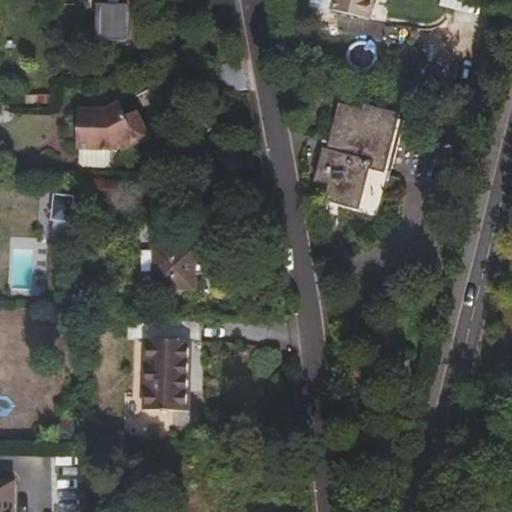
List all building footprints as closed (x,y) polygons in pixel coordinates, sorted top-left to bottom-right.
[(367,22),(372,0),(333,0),(330,14),(367,22)] [(123,40),(124,5),(123,5),(96,4),(94,4),(93,40),(123,40)] [(243,62),(217,66),(221,94),(248,89),(243,62)] [(122,107),(99,120),(96,113),(83,113),(82,153),(86,153),(115,154),(120,155),(124,153),(127,156),(155,141),(141,115),(130,120),(122,107)] [(378,182),(396,127),(392,127),(372,119),(370,124),(367,124),(348,118),(349,115),(346,114),(331,158),(326,156),(318,183),(332,187),(324,212),(327,213),(332,199),(356,207),(365,179),(378,182)] [(116,163),(115,154),(86,153),(86,162),(91,167),(110,168),(116,163)] [(72,233),(72,216),(70,216),(71,194),(53,194),(53,233),(72,233)] [(117,222),(117,202),(98,201),(98,222),(117,222)] [(195,291),(196,252),(155,251),(156,291),(195,291)] [(285,307),(282,287),(253,286),(253,306),(285,307)] [(186,414),(188,341),(200,340),(200,320),(122,319),(121,340),(142,340),(140,412),(186,414)] [(0,511),(11,511),(12,483),(0,482),(0,511)]
